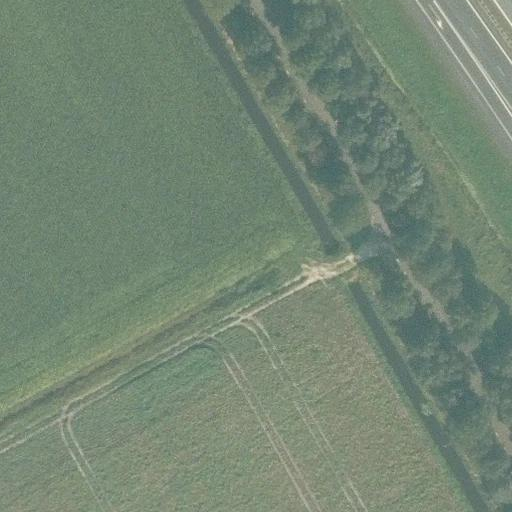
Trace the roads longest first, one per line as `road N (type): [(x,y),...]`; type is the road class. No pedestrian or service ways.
road 1 (tertiary): [(511,448),(246,0)]
road 2 (motorway): [(444,0),(466,63),(511,131)]
